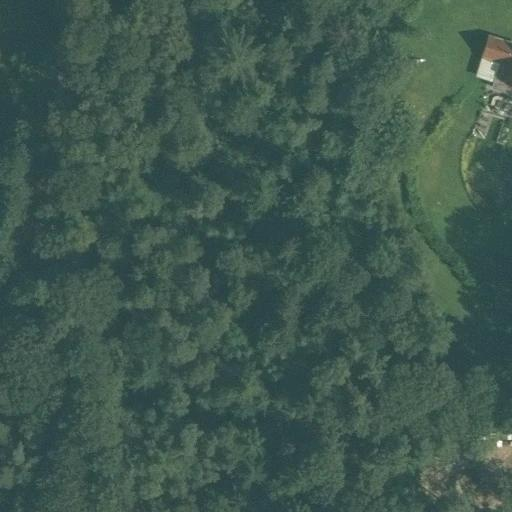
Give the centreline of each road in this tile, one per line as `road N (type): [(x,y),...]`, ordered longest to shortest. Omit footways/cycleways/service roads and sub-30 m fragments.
road 1 (track): [(388,0),(309,289),(314,390),(341,511)]
road 2 (track): [(68,0),(40,401),(42,511)]
road 3 (track): [(327,433),(511,423)]
